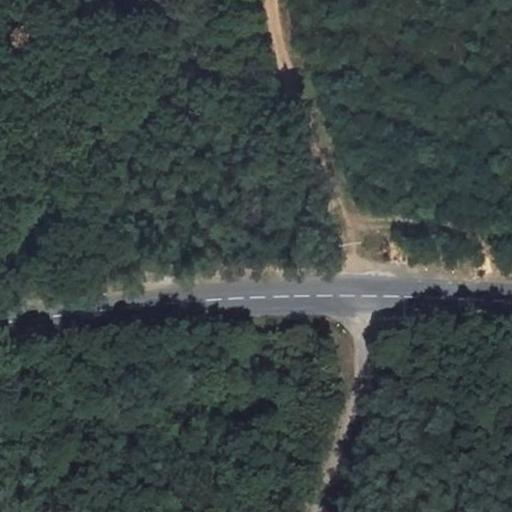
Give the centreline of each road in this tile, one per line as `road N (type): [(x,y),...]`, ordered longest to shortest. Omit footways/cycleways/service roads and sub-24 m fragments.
road 1 (secondary): [(0,321),(196,298),(363,295)]
road 2 (track): [(270,0),(363,295)]
road 3 (residential): [(311,511),(358,383),(363,295)]
road 4 (secondary): [(363,295),(511,298)]
